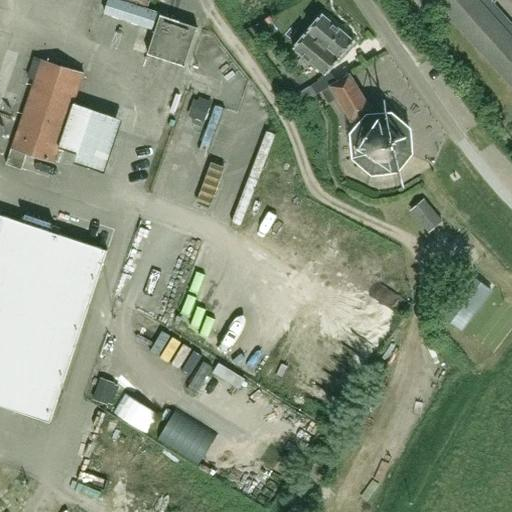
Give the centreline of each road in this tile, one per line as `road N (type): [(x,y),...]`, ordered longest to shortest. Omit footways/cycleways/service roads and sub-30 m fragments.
road 1 (track): [(448,262),(317,192),(277,107),(202,0)]
road 2 (unclassified): [(511,202),(361,0)]
